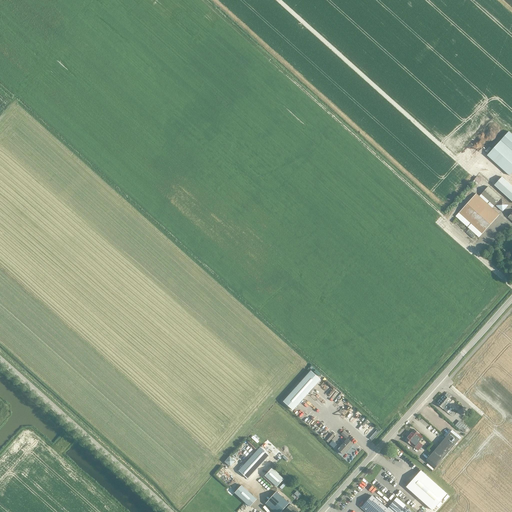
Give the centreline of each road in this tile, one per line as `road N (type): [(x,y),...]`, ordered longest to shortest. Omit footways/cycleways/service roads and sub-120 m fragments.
road 1 (tertiary): [(321,511),(511,299)]
road 2 (tertiary): [(169,511),(0,359)]
